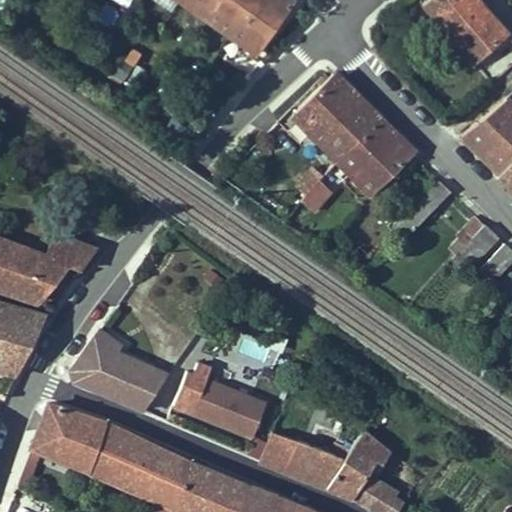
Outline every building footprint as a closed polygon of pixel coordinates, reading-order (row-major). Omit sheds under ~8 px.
[(289,0),(179,0),(185,4),(184,5),(183,7),(182,9),(182,12),(182,15),(183,17),(185,19),(187,21),(189,23),(192,24),(194,24),(197,24),(199,23),(202,22),(204,20),(205,18),(253,51),(289,0)] [(415,0),(411,3),(462,60),(498,28),(473,0),(415,0)] [(338,68),(291,115),(332,156),(379,108),(338,68)] [(511,111),(494,94),(448,134),(506,189),(511,182),(511,111)] [(332,156),(367,190),(414,143),(379,108),(332,156)] [(321,172),(334,188),(347,177),(334,161),(321,172)] [(293,185),(302,193),(316,177),(321,172),(312,164),(293,185)] [(302,193),(299,196),(313,209),(330,190),(316,177),(302,193)] [(383,236),(397,249),(450,191),(438,180),(436,177),(383,236)] [(456,232),(465,241),(482,221),(473,213),(456,232)] [(465,241),(456,252),(472,266),(498,236),(482,221),(465,241)] [(39,260),(0,246),(0,292),(41,305),(62,279),(70,281),(90,254),(47,238),(39,260)] [(485,264),(498,275),(511,258),(511,248),(503,242),(485,264)] [(47,317),(0,303),(0,377),(10,380),(47,317)] [(169,378),(122,349),(128,341),(107,325),(101,333),(71,372),(76,386),(145,414),(169,378)] [(255,437),(269,403),(208,379),(195,413),(255,437)] [(52,406),(36,445),(46,448),(97,465),(108,426),(52,406)] [(176,511),(177,509),(197,464),(108,426),(97,465),(95,474),(161,503),(158,511),(176,511)] [(340,467),(332,487),(358,497),(377,511),(402,511),(404,510),(395,503),(401,495),(373,475),(377,470),(382,473),(395,457),(361,433),(348,447),(340,467)] [(304,453),(271,440),(262,459),(297,473),(304,453)] [(30,493),(46,448),(36,445),(19,489),(30,493)] [(340,467),(304,453),(297,473),(332,487),(340,467)] [(197,464),(177,509),(184,511),(210,511),(225,476),(197,464)] [(225,476),(210,511),(241,511),(253,487),(225,476)] [(274,511),(280,499),(253,487),(241,511),(274,511)] [(280,499),(274,511),(307,511),(309,510),(280,499)]
